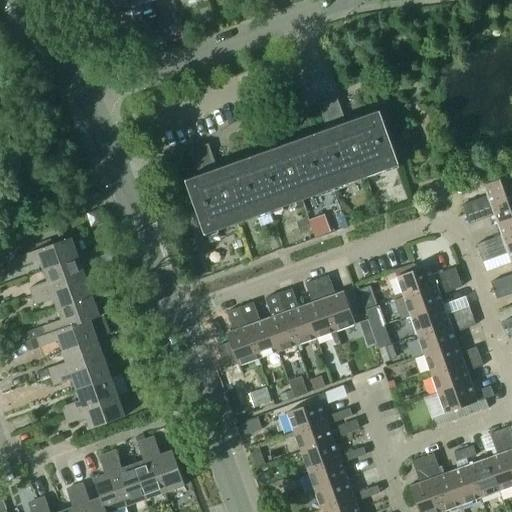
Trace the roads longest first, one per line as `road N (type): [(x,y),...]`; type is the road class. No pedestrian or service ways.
road 1 (residential): [(404,511),(383,450),(494,411),(511,386),(448,225),(433,223),(168,315)]
road 2 (residential): [(341,0),(88,89)]
road 3 (tertiary): [(168,315),(88,89)]
road 4 (tertiary): [(240,511),(168,315)]
